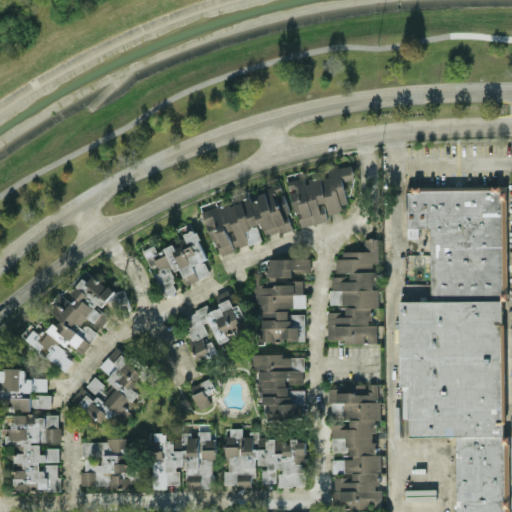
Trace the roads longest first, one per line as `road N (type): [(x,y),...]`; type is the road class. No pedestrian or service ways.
road 1 (secondary): [(0,314),(104,237),(196,185),(363,136),(511,124)]
road 2 (secondary): [(511,91),(377,98),(208,139),(99,189),(0,259)]
